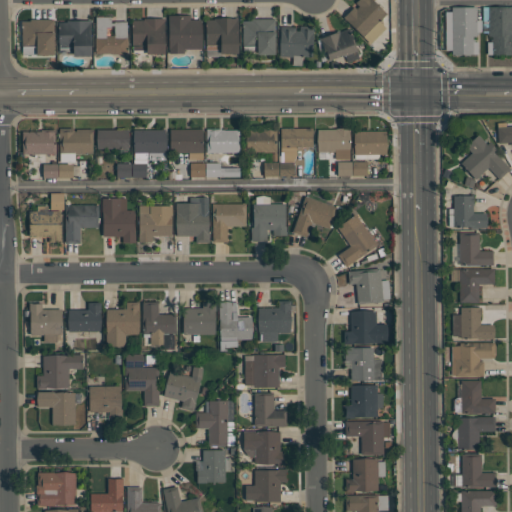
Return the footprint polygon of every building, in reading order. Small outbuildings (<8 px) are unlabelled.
[(386,28),(379,22),(387,13),(372,0),(358,0),(354,4),(355,5),(342,18),(370,44),(386,28)] [(511,54),(511,6),(489,7),(489,42),(487,42),(487,55),(511,54)] [(478,54),(478,42),(473,42),(473,34),(482,33),(481,20),(476,20),(476,8),(445,8),(445,47),(453,47),(453,55),(478,54)] [(190,15),(168,16),(169,53),(184,53),(184,49),(201,49),(201,19),(190,19),(190,15)] [(112,17),(96,17),(95,54),(127,54),(127,21),(112,21),(112,17)] [(238,54),(238,18),(205,19),(206,43),(220,43),(220,54),(238,54)] [(164,19),(132,19),(132,44),(146,43),(146,54),(165,54),(164,19)] [(275,55),(275,19),(242,19),(243,44),(256,44),(257,55),(275,55)] [(54,20),(21,20),(22,44),(36,44),(36,56),(54,55),(54,20)] [(58,21),(59,50),(73,50),(73,57),(91,56),(91,21),(58,21)] [(280,27),(279,57),(293,57),(293,66),(301,66),(301,57),(311,57),(312,27),(299,27),(299,28),(280,27)] [(357,50),(348,28),(319,39),(328,61),(357,50)] [(498,145),(511,144),(511,125),(497,126),(498,145)] [(92,130),(60,128),(59,153),(92,154),(92,130)] [(312,128),(280,128),(280,161),(296,161),(296,148),(312,147),(312,128)] [(129,130),(97,129),(96,149),(128,150),(129,130)] [(203,159),(202,129),(169,129),(170,152),(190,152),(190,159),(203,159)] [(334,151),(334,159),(350,159),(349,129),(317,130),(317,152),(334,151)] [(117,164),(117,177),(146,177),(146,159),(153,159),(153,153),(166,153),(166,130),(133,130),(133,164),(117,164)] [(240,152),(239,130),(206,130),(206,153),(240,152)] [(246,152),(275,152),(275,130),(246,130),(246,152)] [(22,154),(55,154),(54,131),(22,132),(22,154)] [(386,131),(353,132),(354,155),(387,154),(386,131)] [(475,179),(488,168),(498,179),(509,169),(478,135),(465,146),(471,153),(460,163),(475,179)] [(190,177),(237,176),(237,169),(220,169),(220,162),(190,163),(190,177)] [(264,176),(294,176),(293,162),(264,162),(264,176)] [(367,175),(367,162),(337,162),(337,176),(367,175)] [(73,164),(43,164),(43,178),(73,177),(73,164)] [(64,193),(50,193),(49,210),(63,210),(64,193)] [(486,213),(473,213),(473,195),(452,196),(453,228),(487,227),(486,213)] [(253,241),(266,241),(266,230),(273,230),(273,236),(286,235),(285,203),(270,204),(270,196),(252,197),(253,241)] [(209,242),(207,197),(189,197),(190,202),(175,203),(176,236),(195,236),(195,243),(209,242)] [(293,233),(307,237),(311,223),(330,229),(336,206),(304,197),(293,233)] [(102,236),(122,236),(122,243),(134,243),(134,210),(126,210),(126,198),(102,198),(102,236)] [(213,242),(227,242),(227,227),(246,227),(245,203),(213,204),(213,242)] [(66,243),(80,243),(80,227),(98,227),(98,204),(65,205),(66,243)] [(172,206),(139,205),(138,242),(152,242),(152,236),(171,236),(172,206)] [(29,211),(29,236),(46,236),(46,241),(60,242),(61,211),(47,211),(47,206),(36,206),(36,211),(29,211)] [(346,267),(377,246),(356,214),(337,227),(350,246),(337,255),(346,267)] [(478,235),(459,235),(460,266),(493,265),(492,250),(479,251),(478,235)] [(357,303),(389,301),(388,280),(380,280),(380,269),(348,271),(348,284),(356,284),(357,303)] [(493,269),(458,269),(459,303),(479,302),(478,284),(494,284),(493,269)] [(175,314),(158,314),(158,301),(142,302),(143,336),(151,336),(151,345),(160,345),(160,334),(176,334),(175,314)] [(218,302),(219,349),(236,349),(236,340),(252,339),(252,316),(237,317),(236,301),(218,302)] [(258,308),(258,342),(277,341),(277,333),(291,333),(290,301),(277,301),(277,307),(258,308)] [(68,331),(100,331),(101,302),(87,302),(87,310),(68,310),(68,331)] [(125,347),(125,334),(139,334),(139,302),(124,302),(124,309),(106,309),(105,347),(125,347)] [(60,309),(42,309),(41,303),(29,303),(30,334),(43,334),(43,342),(60,341),(60,309)] [(214,334),(215,303),(202,303),(202,308),(183,308),(183,334),(214,334)] [(480,308),(460,307),(460,314),(452,314),(452,338),(493,339),(494,325),(480,325),(480,308)] [(387,324),(376,324),(376,310),(350,311),(350,330),(345,330),(346,344),(387,343),(387,324)] [(483,376),(483,359),(494,359),(494,344),(451,345),(451,377),(483,376)] [(373,347),(345,347),(345,363),(351,363),(351,380),(382,380),(382,358),(373,358),(373,347)] [(278,367),(284,367),(284,354),(244,355),(245,387),(279,387),(278,367)] [(36,388),(68,388),(68,368),(83,368),(82,355),(43,355),(43,375),(36,375),(36,388)] [(125,390),(143,390),(143,406),(158,406),(157,367),(142,368),(142,355),(125,355),(125,390)] [(180,408),(195,410),(201,368),(192,366),(191,375),(167,372),(163,398),(181,400),(180,408)] [(495,413),(494,399),(480,399),(480,381),(460,381),(460,413),(495,413)] [(377,385),(350,385),(351,405),(345,405),(345,418),(377,417),(377,408),(382,408),(382,393),(377,393),(377,385)] [(121,386),(89,386),(88,412),(108,412),(108,418),(121,418),(121,386)] [(52,425),(75,425),(74,392),(37,392),(37,407),(51,407),(52,425)] [(254,395),(254,426),(286,426),(285,410),(273,410),(273,395),(254,395)] [(195,428),(208,428),(208,446),(227,446),(227,401),(208,401),(208,412),(195,412),(195,428)] [(457,450),(478,449),(477,431),(495,431),(495,417),(457,417),(457,450)] [(280,431),(243,431),(243,451),(254,451),(254,465),(284,465),(284,451),(280,451),(280,431)] [(225,450),(202,450),(202,459),(196,460),(197,483),(225,482),(224,470),(230,470),(229,457),(225,457),(225,450)] [(461,488),(495,487),(494,472),(481,473),(481,456),(461,457),(461,488)] [(351,460),(352,479),(346,479),(346,492),(378,491),(377,477),(384,476),(384,459),(351,460)] [(280,501),(280,482),(285,482),(286,470),(254,470),(254,486),(245,485),(245,501),(280,501)] [(75,472),(36,473),(37,506),(76,505),(75,472)] [(122,511),(122,479),(107,479),(107,493),(90,494),(90,511),(122,511)] [(201,511),(199,497),(180,501),(178,486),(162,489),(166,511),(201,511)] [(159,511),(160,503),(142,503),(142,487),(126,487),(125,511),(159,511)] [(460,491),(460,511),(479,511),(480,506),(495,506),(495,490),(460,491)] [(357,511),(376,511),(376,496),(345,496),(346,511),(358,511),(357,511)]
